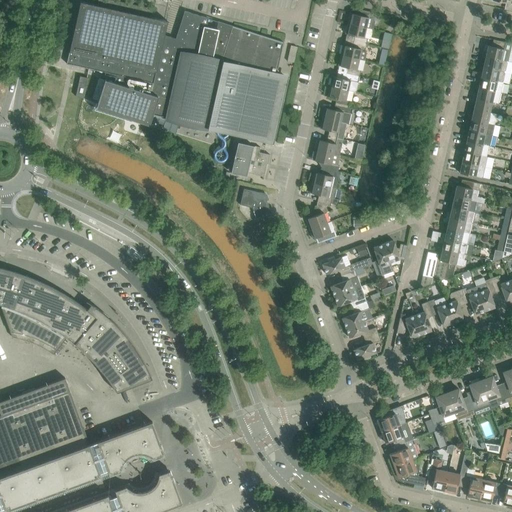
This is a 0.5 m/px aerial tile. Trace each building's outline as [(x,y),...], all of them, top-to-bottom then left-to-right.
[(80,1),(66,63),(69,64),(89,68),(116,75),(115,79),(114,83),(105,80),(98,101),(97,103),(99,104),(97,108),(132,119),(132,120),(149,125),(176,134),(176,133),(180,120),(202,125),(218,129),(235,132),(266,140),(267,140),(271,140),(271,141),(273,141),(287,77),(280,76),(276,75),(283,44),(284,42),(266,37),(261,35),(256,34),(233,26),(217,21),(216,29),(206,27),(208,18),(184,11),(179,29),(176,38),(164,35),(166,26),(167,21),(151,17),(153,9),(153,10),(153,9),(113,0),(97,0),(97,5),(80,1)] [(504,9),(511,10),(511,3),(510,3),(510,0),(492,0),(505,3),(504,9)] [(374,21),(372,18),(374,13),(360,10),(359,15),(350,13),(348,23),(366,28),(372,29),(374,21)] [(354,36),(353,41),(366,44),(368,38),(364,37),(366,28),(372,29),(366,28),(348,23),(345,34),(354,36)] [(508,61),(511,44),(493,39),(491,46),(488,45),(486,51),(483,51),(482,56),(506,61),(508,61)] [(343,45),(340,55),(357,59),(364,61),(366,53),(365,50),(366,44),(353,41),(352,47),(343,45)] [(296,61),(298,46),(292,45),(290,61),(296,61)] [(340,55),(338,66),(339,66),(347,68),(346,73),(359,76),(361,70),(355,69),(357,59),(340,55)] [(484,61),(483,67),(504,72),(506,70),(507,63),(506,61),(482,56),(481,60),(484,61)] [(471,75),(477,77),(501,82),(503,81),(505,73),(504,72),(483,67),(482,73),(478,72),(472,71),(471,75)] [(329,77),(328,84),(330,84),(329,86),(354,92),(356,92),(359,76),(346,73),(345,79),(332,76),(331,78),(329,77)] [(480,82),(478,88),(500,93),(503,83),(501,82),(477,77),(471,75),(471,76),(477,77),(476,82),(480,82)] [(80,76),(78,85),(77,89),(75,96),(83,98),(87,83),(88,78),(87,78),(80,76)] [(336,99),(335,104),(348,107),(349,101),(352,102),(354,92),(329,86),(327,97),(336,99)] [(498,104),(500,93),(478,88),(477,94),(474,93),(473,98),(492,102),(498,104)] [(475,103),(474,109),(489,113),(492,102),(473,98),(471,103),(475,103)] [(353,108),(348,107),(335,104),(334,110),(325,108),(322,118),(346,124),(349,124),(353,108)] [(469,114),(468,119),(487,123),(495,125),(497,114),(489,113),(474,109),(472,115),(469,114)] [(329,130),(328,136),(343,139),(346,124),(322,118),(320,128),(329,130)] [(495,125),(487,123),(468,119),(467,124),(470,124),(469,130),(492,135),(495,125)] [(360,130),(360,133),(365,134),(365,135),(367,135),(369,129),(361,127),(360,130)] [(463,140),(482,144),(483,144),(490,146),(490,144),(492,135),(469,130),(468,136),(464,135),(463,140)] [(317,139),(316,144),(315,150),(339,155),(342,144),(343,139),(328,136),(327,141),(317,139)] [(463,140),(462,144),(462,145),(465,146),(464,151),(480,155),(482,144),(463,140)] [(270,155),(259,152),(260,148),(260,147),(238,142),(231,173),(246,176),(247,173),(264,176),(267,163),(268,164),(270,155)] [(326,163),(324,169),(338,172),(339,166),(338,165),(340,156),(339,156),(339,155),(315,150),(313,160),(326,163)] [(459,156),(458,161),(484,167),(487,156),(480,155),(464,151),(463,157),(459,156)] [(461,167),(459,173),(481,178),(484,167),(458,161),(457,166),(461,167)] [(336,178),(338,172),(324,169),(323,174),(314,172),(312,182),(336,188),(338,178),(336,178)] [(480,183),(474,182),(462,179),(460,186),(456,185),(455,191),(452,191),(451,196),(470,200),(476,201),(484,202),(485,197),(477,196),(480,183)] [(317,200),(330,203),(337,205),(338,199),(334,198),(336,188),(312,182),(309,193),(319,195),(317,200)] [(240,205),(252,207),(256,218),(271,212),(266,200),(268,199),(267,195),(266,195),(265,194),(244,189),(240,205)] [(451,196),(449,200),(453,201),(452,207),(474,212),(476,201),(470,200),(451,196)] [(306,219),(309,229),(327,222),(324,213),(329,211),(330,203),(317,200),(314,215),(315,216),(306,219)] [(467,211),(452,207),(450,213),(447,212),(446,217),(472,222),(474,212),(467,211)] [(472,222),(446,217),(445,222),(448,222),(447,228),(469,233),(472,222)] [(327,222),(309,229),(313,239),(316,238),(318,243),(322,241),(322,242),(336,236),(331,221),(327,222)] [(469,233),(447,228),(445,234),(442,233),(441,238),(467,243),(469,233)] [(502,252),(501,258),(511,254),(511,253),(511,236),(508,236),(504,253),(502,252)] [(467,243),(441,238),(440,243),(443,243),(442,249),(464,254),(467,243)] [(393,240),(383,244),(390,263),(400,259),(404,260),(407,245),(400,244),(399,249),(396,248),(393,240)] [(378,260),(372,262),(372,264),(377,276),(383,274),(383,275),(384,274),(383,274),(385,273),(391,271),(392,270),(392,271),(393,271),(390,263),(383,244),(373,247),(378,260)] [(364,246),(357,249),(360,258),(367,255),(364,246)] [(437,254),(436,259),(426,257),(420,288),(422,287),(427,285),(445,279),(448,263),(464,267),(466,261),(463,260),(464,254),(442,249),(441,255),(437,254)] [(495,250),(493,260),(501,258),(502,252),(502,251),(497,250),(495,250)] [(370,258),(350,264),(347,255),(335,259),(334,257),(327,259),(328,262),(322,264),(326,274),(339,269),(341,275),(355,270),(372,264),(372,262),(370,258)] [(0,304),(12,337),(27,340),(41,346),(53,354),(66,337),(73,342),(79,348),(92,360),(106,377),(116,392),(131,386),(152,378),(141,356),(127,336),(110,318),(90,303),(90,304),(87,309),(58,290),(34,279),(10,270),(0,268),(0,304)] [(330,286),(334,296),(353,289),(361,286),(355,270),(341,275),(343,281),(330,286)] [(497,276),(491,278),(496,292),(502,290),(507,303),(511,300),(511,286),(510,280),(500,284),(497,276)] [(476,286),(485,311),(495,307),(490,294),(496,292),(491,278),(484,280),(485,283),(476,286)] [(361,286),(353,289),(334,296),(337,306),(350,301),(352,307),(366,302),(361,286)] [(466,287),(459,290),(464,304),(470,302),(475,314),(485,311),(476,286),(466,290),(466,287)] [(452,301),(446,303),(453,322),(463,319),(458,306),(464,304),(459,290),(451,293),(449,295),(452,301)] [(434,299),(427,301),(433,316),(439,313),(443,326),(453,322),(446,303),(444,296),(434,300),(434,299)] [(414,315),(421,334),(431,330),(427,318),(433,316),(427,301),(421,304),(424,312),(414,315)] [(354,313),(342,318),(345,328),(364,321),(372,318),(369,308),(366,302),(352,307),(354,313)] [(404,319),(400,318),(396,332),(403,334),(404,329),(408,328),(411,338),(421,334),(414,315),(404,319)] [(362,333),(364,339),(378,334),(376,327),(368,330),(364,321),(345,328),(349,338),(362,333)] [(380,340),(378,334),(364,339),(366,345),(353,349),(357,359),(363,357),(364,360),(371,357),(370,355),(376,352),(373,343),(380,340)] [(511,368),(503,372),(507,382),(501,384),(506,397),(506,398),(511,395),(511,368)] [(492,376),(481,380),(490,404),(491,408),(499,405),(498,400),(506,397),(501,384),(496,386),(492,376)] [(0,511),(101,476),(101,475),(100,472),(107,470),(108,472),(109,475),(120,471),(121,468),(122,465),(123,463),(124,461),(127,458),(130,456),(133,454),(137,453),(140,453),(141,453),(141,454),(142,454),(142,453),(143,454),(146,454),(148,455),(151,457),(153,459),(161,456),(164,455),(163,453),(163,452),(163,450),(152,421),(147,423),(89,444),(65,378),(40,387),(0,401),(0,511)] [(471,391),(466,393),(467,396),(473,410),(490,404),(481,380),(479,381),(478,378),(470,381),(471,384),(469,385),(471,391)] [(458,389),(447,393),(454,412),(457,419),(464,417),(466,419),(472,416),(471,414),(474,413),(473,410),(467,396),(462,398),(458,389)] [(439,406),(433,408),(439,423),(444,421),(443,416),(454,412),(447,393),(435,397),(439,406)] [(381,431),(399,425),(405,423),(404,412),(402,406),(402,405),(381,413),(383,417),(377,420),(381,431)] [(433,425),(439,423),(433,408),(428,410),(433,425)] [(392,440),(394,446),(406,442),(399,425),(381,431),(386,443),(392,440)] [(443,437),(436,440),(439,447),(446,445),(443,437)] [(412,440),(406,442),(394,446),(396,451),(390,454),(394,465),(418,457),(412,440)] [(499,453),(500,445),(490,443),(485,443),(487,451),(499,453)] [(464,455),(460,474),(466,475),(468,467),(470,456),(464,455)] [(418,457),(394,465),(396,472),(394,473),(396,479),(397,480),(398,480),(402,481),(423,486),(425,478),(418,476),(417,473),(420,472),(420,463),(418,457)] [(428,464),(426,476),(428,476),(426,483),(432,485),(431,487),(443,490),(448,471),(440,470),(442,460),(434,458),(433,460),(431,460),(431,464),(428,464)] [(158,511),(182,503),(171,473),(170,470),(159,474),(158,475),(158,477),(158,478),(157,480),(156,482),(155,484),(154,485),(153,486),(151,488),(149,489),(148,490),(146,490),(145,491),(142,491),(140,492),(138,491),(137,491),(135,491),(133,490),(130,489),(129,488),(128,488),(127,487),(126,486),(115,490),(116,493),(117,495),(109,498),(108,496),(108,495),(60,511),(158,511)] [(460,474),(448,471),(443,490),(456,493),(457,486),(463,487),(466,475),(460,474)] [(467,495),(479,498),(483,479),(466,475),(463,487),(469,488),(467,495)] [(493,494),(498,495),(501,483),(483,479),(479,498),(491,501),(493,494)] [(503,503),(511,505),(511,485),(501,483),(498,495),(504,496),(503,503)]
